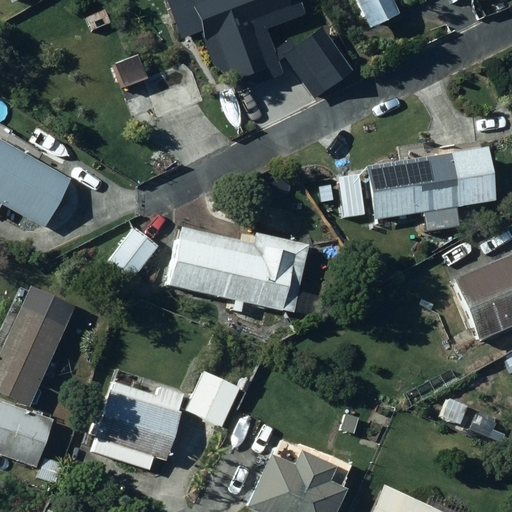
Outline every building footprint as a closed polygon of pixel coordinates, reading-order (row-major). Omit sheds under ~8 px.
[(203,103),(193,76),(201,73),(185,32),(195,28),(211,71),(216,69),(225,80),(230,78),(235,91),(280,74),(262,29),(300,14),(294,0),(162,0),(185,60),(141,77),(133,56),(111,64),(136,129),(203,103)] [(350,0),(365,28),(394,14),(388,1),(389,0),(350,0)] [(120,23),(127,42),(141,36),(134,18),(120,23)] [(0,206),(40,228),(66,180),(0,143),(0,206)] [(481,147),(361,166),(369,220),(489,201),(481,147)] [(131,228),(106,261),(129,279),(154,246),(131,228)] [(231,300),(229,310),(236,312),(238,301),(290,312),(304,244),(250,233),(247,244),(175,229),(163,285),(231,300)] [(511,250),(448,279),(474,340),(511,323),(511,250)] [(393,257),(378,266),(385,277),(399,268),(393,257)] [(364,301),(351,309),(362,327),(375,319),(364,301)] [(16,305),(0,341),(0,396),(24,407),(61,326),(16,305)] [(200,372),(183,409),(219,425),(235,388),(200,372)] [(103,389),(88,438),(93,439),(88,453),(144,470),(148,457),(161,461),(176,413),(103,389)] [(48,421),(0,404),(0,456),(32,467),(48,421)] [(356,436),(348,433),(354,418),(341,413),(337,423),(331,421),(323,443),(340,450),(342,446),(351,449),(356,436)] [(322,482),(329,467),(293,451),(287,465),(263,454),(239,507),(248,511),(329,511),(340,490),(322,482)] [(41,459),(35,478),(52,483),(58,464),(41,459)] [(438,511),(377,484),(364,511),(438,511)] [(48,501),(45,508),(53,511),(56,504),(48,501)]
